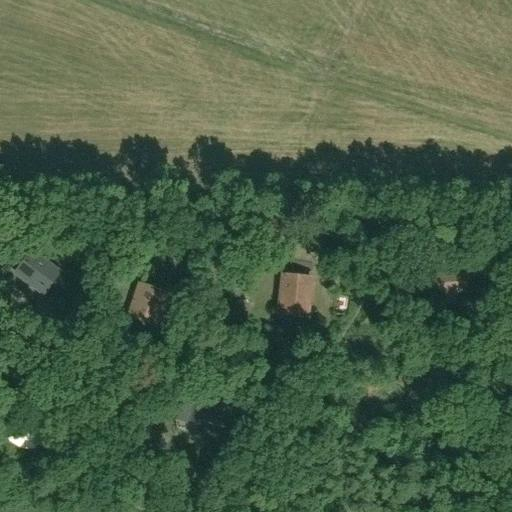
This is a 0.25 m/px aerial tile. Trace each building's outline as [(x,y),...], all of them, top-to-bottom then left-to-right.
[(11,277),(37,297),(51,278),(26,258),(11,277)] [(475,273),(465,274),(465,271),(417,275),(419,293),(442,290),(444,303),(454,302),(453,290),(476,287),(475,273)] [(279,314),(307,318),(311,280),(283,277),(279,314)] [(138,283),(127,318),(159,329),(170,293),(138,283)] [(419,373),(408,386),(430,406),(442,392),(419,373)] [(191,420),(193,415),(229,425),(234,409),(181,394),(175,416),(191,420)] [(30,427),(14,424),(9,431),(8,441),(19,448),(26,450),(35,450),(41,443),(41,432),(30,427)]
